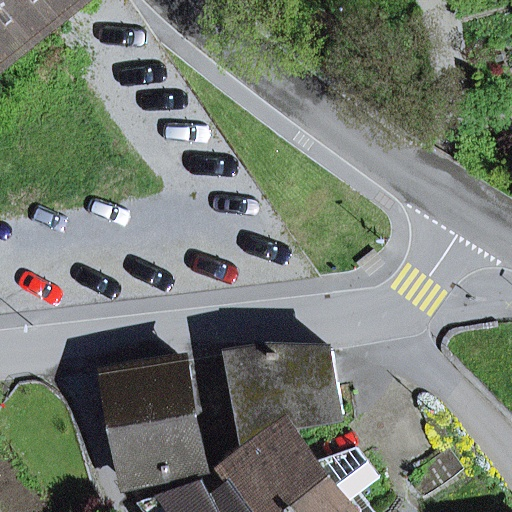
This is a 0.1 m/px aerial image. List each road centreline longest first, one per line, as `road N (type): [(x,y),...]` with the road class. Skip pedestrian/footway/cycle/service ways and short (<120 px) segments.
road 1 (tertiary): [(482,220),(194,0)]
road 2 (residential): [(68,354),(380,317)]
road 3 (residential): [(380,317),(511,463)]
road 4 (residential): [(68,354),(124,511)]
road 5 (residential): [(380,317),(427,284),(482,220)]
